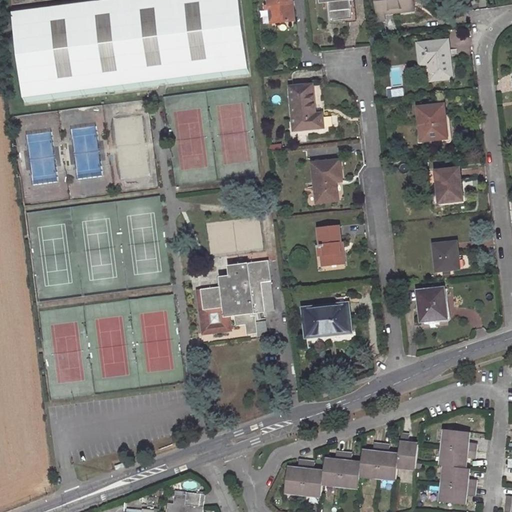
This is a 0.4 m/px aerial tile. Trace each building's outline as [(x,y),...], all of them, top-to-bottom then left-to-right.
[(25,103),(250,74),(240,0),(67,0),(13,7),(25,103)] [(290,3),(289,0),(268,0),(269,6),(272,5),(274,23),(295,21),(293,5),(290,3)] [(329,0),(332,20),(342,18),(351,17),(348,0),(329,0)] [(375,0),(380,36),(397,34),(395,13),(415,10),(415,4),(425,3),(424,0),(375,0)] [(274,23),(272,5),(269,6),(266,6),(266,9),(269,9),(271,24),(274,23)] [(451,57),(449,41),(419,45),(421,65),(430,63),(433,80),(453,78),(451,57)] [(290,87),(294,121),(300,120),(301,130),(325,128),(324,119),(324,113),(316,114),(314,85),(290,87)] [(419,107),(422,141),(447,139),(445,125),(447,124),(446,119),(445,111),(442,112),(441,105),(419,107)] [(313,163),(318,203),(339,201),(337,190),(337,182),(336,178),(342,177),(340,160),(313,163)] [(462,183),(460,168),(437,171),(440,192),(442,192),(444,203),(464,200),(462,183)] [(341,253),(340,243),(342,243),(340,226),(318,229),(320,245),(317,246),(317,248),(318,248),(324,247),(324,256),(322,256),(323,266),(345,264),(344,253),(341,253)] [(444,271),(450,270),(460,269),(459,256),(457,242),(434,245),(437,272),(444,271)] [(237,326),(247,325),(248,334),(259,333),(259,332),(268,331),(266,321),(260,322),(259,313),(276,311),(269,261),(229,266),(230,276),(220,277),(222,287),(202,289),(205,310),(224,307),(226,317),(236,316),(237,326)] [(224,307),(205,310),(202,289),(197,290),(204,334),(231,331),(230,317),(226,317),(224,307)] [(446,302),(444,289),(419,292),(422,321),(448,319),(446,302)] [(329,335),(352,333),(349,304),(304,309),(307,337),(329,335)] [(471,432),(446,429),(444,448),(477,452),(478,444),(470,443),(471,439),(471,432)] [(403,434),(400,454),(398,467),(417,470),(417,463),(420,444),(410,443),(410,435),(403,434)] [(364,450),(363,463),(361,476),(379,478),(383,444),(375,442),(374,451),(364,450)] [(391,444),(383,444),(379,478),(397,480),(398,467),(400,454),(390,453),(391,444)] [(477,452),(444,448),(442,466),(445,466),(467,468),(468,459),(476,459),(477,452)] [(326,459),(324,472),(323,484),(341,487),(345,453),(338,452),(337,460),(326,459)] [(353,454),(345,453),(341,487),(360,489),(361,476),(363,463),(352,462),(353,454)] [(299,468),(289,467),(286,493),(304,495),(308,461),(300,461),(299,468)] [(316,462),(308,461),(304,495),(322,497),(323,484),(324,472),(315,470),(316,462)] [(471,469),(467,468),(445,466),(443,484),(477,488),(478,481),(470,479),(471,469)] [(476,496),(477,488),(443,484),(441,502),(467,505),(468,495),(476,496)] [(168,511),(203,511),(204,506),(206,495),(187,493),(187,498),(176,496),(175,504),(169,503),(168,511)]
